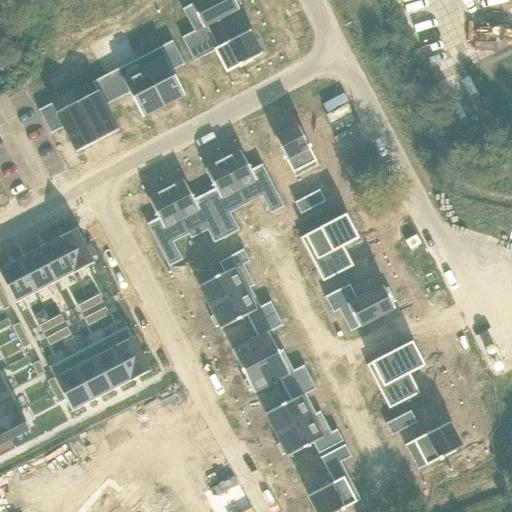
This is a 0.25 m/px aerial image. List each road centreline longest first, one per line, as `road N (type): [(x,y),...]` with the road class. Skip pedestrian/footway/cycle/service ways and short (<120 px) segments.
road 1 (residential): [(272,511),(91,184)]
road 2 (residential): [(498,365),(337,58)]
road 3 (residential): [(91,184),(337,58)]
